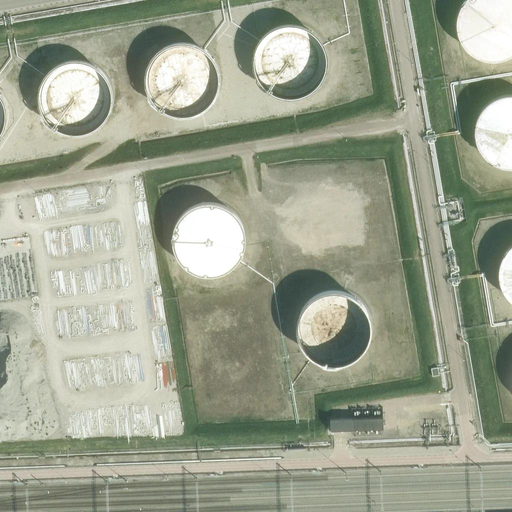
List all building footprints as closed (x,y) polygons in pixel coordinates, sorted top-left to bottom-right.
[(511,0),(462,0),(460,4),(458,9),(457,15),(456,21),(457,26),(458,32),(460,37),(463,42),(467,47),(472,50),(477,53),(482,56),(488,57),(493,57),(499,57),(505,56),(510,53),(511,52),(511,0)] [(326,65),(327,59),(326,53),(325,47),(323,42),(320,37),(316,33),(311,29),(306,26),(301,24),(295,23),(289,22),(283,23),(278,25),(272,27),(267,31),(263,35),(260,39),(257,44),(255,50),(254,56),(254,62),(255,67),(257,73),(260,78),(263,83),(267,87),(272,90),(278,93),(283,94),(289,95),(295,95),(301,94),(306,92),(311,89),(316,85),(320,81),(323,76),(325,70),(326,65)] [(219,82),(219,76),(219,70),(217,64),(215,58),(212,53),(207,49),(203,45),(197,42),(192,40),(186,39),(180,39),(174,40),(168,42),(162,45),(158,49),(154,53),(150,58),(148,64),(146,70),(146,76),(146,82),(148,88),(150,93),(154,98),(158,103),(163,107),(168,109),(174,111),(180,112),(186,112),(192,111),(197,109),(203,106),(207,103),(212,98),(215,93),(217,88),(219,82)] [(112,100),(112,94),(112,88),(111,83),(108,77),(105,72),(102,68),(97,64),(92,61),(87,59),(81,58),(76,57),(70,58),(64,59),(59,61),(54,64),(50,68),(46,72),(43,77),(41,83),(39,88),(39,94),(39,100),(41,105),(43,111),(46,116),(50,120),(54,124),(59,127),(64,129),(70,130),(76,131),(81,130),(87,129),(92,127),(97,124),(102,120),(105,116),(108,111),(111,105),(112,100)] [(511,92),(506,92),(500,94),(495,96),(489,99),(485,103),(481,108),(478,113),(476,119),(475,125),(475,131),(476,137),(478,143),(481,149),(485,153),(489,158),(495,161),(500,163),(506,164),(511,164),(511,92)] [(245,242),(246,237),(245,231),(244,225),(242,220),(239,215),(235,211),(231,207),(226,204),(220,202),(215,201),(209,200),(203,201),(198,202),(192,204),(187,207),(183,211),(179,215),(176,220),(174,225),(173,231),(172,237),(173,242),(174,248),(176,253),(179,258),(183,263),(188,266),(192,269),(198,271),(203,273),(209,273),(215,273),(220,271),(226,269),(231,266),(235,263),(239,258),(242,253),(244,248),(245,242)] [(511,242),(510,244),(506,248),(503,253),(501,258),(499,264),(499,270),(499,276),(501,282),(503,287),(506,292),(510,297),(511,297),(511,242)] [(371,330),(371,324),(371,319),(370,313),(368,308),(365,303),(362,299),(358,295),(353,292),(348,289),(343,288),(338,287),(332,286),(327,287),(321,288),(316,291),(311,293),(307,297),(303,301),(300,306),(298,311),(296,316),(296,321),(296,327),(296,332),(298,338),(300,343),(303,347),(307,351),(311,355),(316,358),(321,360),(327,361),(332,362),(338,362),(343,361),(348,359),(353,356),(358,353),(362,349),(365,345),(368,340),(370,335),(371,330)] [(382,408),(352,409),(352,429),(383,429),(382,408)]
